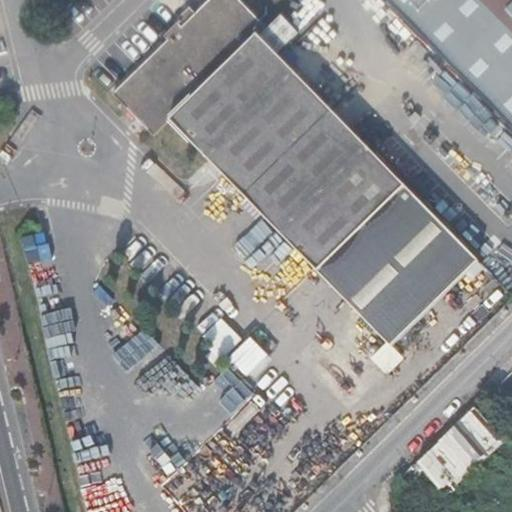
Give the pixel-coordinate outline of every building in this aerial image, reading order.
[(207,0),(197,10),(191,5),(161,36),(165,40),(114,90),(154,132),(169,118),(318,267),(394,345),(480,262),(257,32),(266,24),(242,0),(207,0)] [(511,0),(386,0),(511,127),(511,0)] [(392,85),(437,128),(455,109),(411,66),(392,85)] [(194,185),(213,203),(229,185),(209,168),(194,185)] [(390,343),(374,359),(389,375),(405,359),(390,343)] [(475,405),(393,487),(390,511),(391,511),(407,511),(404,509),(429,484),(437,492),(497,432),(475,405)]
